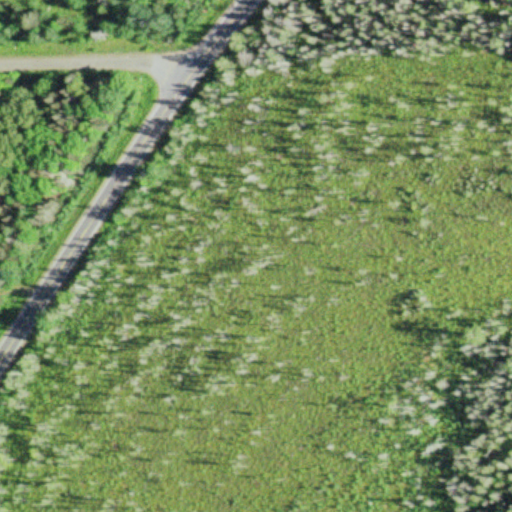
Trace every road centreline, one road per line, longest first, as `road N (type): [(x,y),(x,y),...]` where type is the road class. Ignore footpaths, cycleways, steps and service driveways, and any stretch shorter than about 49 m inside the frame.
road 1 (residential): [(0,350),(248,0)]
road 2 (residential): [(204,56),(0,65)]
